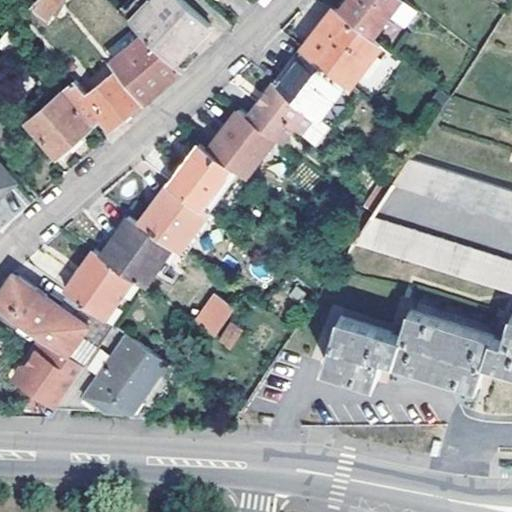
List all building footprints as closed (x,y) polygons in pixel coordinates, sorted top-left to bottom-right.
[(39,0),(38,2),(54,13),(64,0),(39,0)] [(195,31),(200,36),(212,23),(186,0),(155,0),(135,22),(145,31),(176,61),(190,46),(184,42),(195,31)] [(419,16),(422,12),(406,0),(340,0),(337,5),(376,34),(391,14),(411,27),(419,16)] [(350,78),(353,81),(384,40),(376,34),(337,5),(306,45),(350,78)] [(118,68),(144,98),(161,84),(181,66),(176,61),(145,31),(112,59),(118,68)] [(190,46),(200,36),(195,31),(184,42),(190,46)] [(322,115),(350,78),(306,45),(278,81),(321,113),(322,115)] [(78,104),(95,123),(103,115),(112,125),(127,113),(130,117),(135,112),(132,108),(144,98),(118,68),(78,104)] [(362,88),(353,81),(350,78),(322,115),(334,124),(362,88)] [(321,113),(278,81),(254,113),(289,140),(299,128),(320,145),(335,124),(334,124),(322,115),(321,113)] [(95,123),(78,104),(66,89),(48,102),(30,119),(59,153),(95,123)] [(289,140),(254,113),(252,115),(240,105),(210,146),(241,170),(246,174),(277,133),(288,142),(289,140)] [(172,179),(211,209),(241,170),(210,146),(202,140),(172,179)] [(511,186),(413,154),(359,236),(360,236),(511,285),(511,186)] [(0,198),(19,181),(0,158),(0,198)] [(182,247),(211,209),(172,179),(141,220),(174,242),(181,247),(182,247)] [(216,213),(211,209),(182,247),(188,251),(216,213)] [(154,269),(174,242),(141,220),(131,213),(103,251),(136,274),(146,281),(154,269)] [(316,245),(324,251),(333,240),(325,234),(316,245)] [(161,275),(181,247),(174,242),(154,269),(161,275)] [(67,290),(95,309),(106,317),(136,274),(103,251),(96,246),(67,290)] [(169,279),(174,282),(180,273),(176,270),(169,279)] [(85,321),(58,301),(19,274),(10,287),(0,301),(0,303),(45,335),(66,350),(85,321)] [(67,290),(58,301),(85,321),(95,309),(67,290)] [(217,291),(199,317),(218,331),(237,304),(217,291)] [(342,313),(328,361),(379,377),(387,353),(479,382),(486,358),(511,366),(511,313),(504,338),(411,308),(404,331),(342,313)] [(223,337),(232,343),(244,327),(233,320),(223,337)] [(73,382),(111,408),(118,399),(135,411),(141,403),(154,413),(183,370),(115,323),(86,364),(73,382)] [(66,350),(45,335),(31,354),(35,357),(31,363),(26,364),(17,376),(54,402),(59,403),(73,382),(86,364),(66,350)] [(24,363),(26,364),(31,363),(35,357),(31,354),(24,363)] [(59,403),(111,408),(73,382),(59,403)] [(111,408),(135,411),(118,399),(111,408)] [(135,411),(154,413),(141,403),(135,411)]
